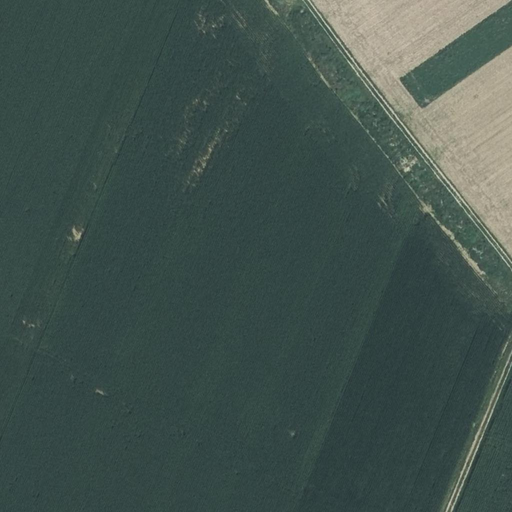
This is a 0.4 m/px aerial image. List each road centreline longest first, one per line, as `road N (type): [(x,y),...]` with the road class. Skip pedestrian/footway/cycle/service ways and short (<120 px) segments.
road 1 (track): [(306,0),(511,268)]
road 2 (track): [(445,511),(511,358)]
